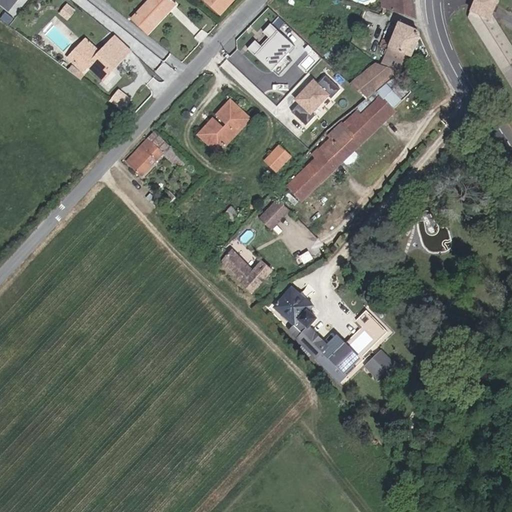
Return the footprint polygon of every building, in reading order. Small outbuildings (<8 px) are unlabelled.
[(149,0),(135,16),(149,27),(155,19),(158,22),(178,0),(177,0),(149,0)] [(382,0),(384,9),(394,8),(393,0),(382,0)] [(393,0),(394,8),(414,15),(413,0),(393,0)] [(503,0),(487,0),(484,13),(501,20),(508,3),(503,0)] [(481,22),(495,44),(509,34),(501,20),(484,13),(481,22)] [(253,47),(281,75),(310,46),(280,17),(267,30),(274,36),(266,45),(260,39),(253,47)] [(151,29),(158,22),(155,19),(149,27),(151,29)] [(385,64),(404,71),(409,73),(422,38),(417,27),(402,22),(385,64)] [(103,53),(93,46),(79,61),(88,68),(93,64),(106,76),(114,66),(117,69),(135,49),(119,34),(103,53)] [(511,38),(509,34),(495,44),(511,70),(511,38)] [(74,57),(79,61),(93,46),(87,41),(74,57)] [(352,86),(368,102),(396,78),(404,71),(385,64),(380,63),(352,86)] [(114,66),(106,76),(109,78),(117,69),(114,66)] [(298,99),(301,102),(292,111),(307,125),(337,95),(319,77),(298,99)] [(318,161),(289,188),(302,202),(395,112),(393,111),(411,93),(396,78),(368,102),(356,111),(359,114),(345,127),(343,125),(330,138),(332,140),(314,157),(318,161)] [(121,88),(112,101),(124,110),(133,98),(121,88)] [(252,122),(253,121),(235,102),(223,115),(232,126),(228,130),(223,126),(209,141),(222,153),(227,148),(252,122)] [(209,141),(223,126),(218,120),(203,135),(209,141)] [(185,173),(193,165),(160,132),(131,163),(146,179),(168,157),(185,173)] [(268,162),(279,172),(293,158),(282,148),(268,162)] [(291,210),(282,202),(264,224),(273,233),(291,210)] [(236,256),(227,265),(257,295),(277,275),(269,266),(258,276),(236,256)] [(300,292),(282,311),(301,330),(297,335),(326,364),(333,357),(340,364),(355,379),(363,371),(348,356),(355,349),(348,342),(338,352),(317,331),(325,323),(318,315),(320,312),(300,292)] [(390,358),(376,372),(386,383),(401,369),(390,358)]
